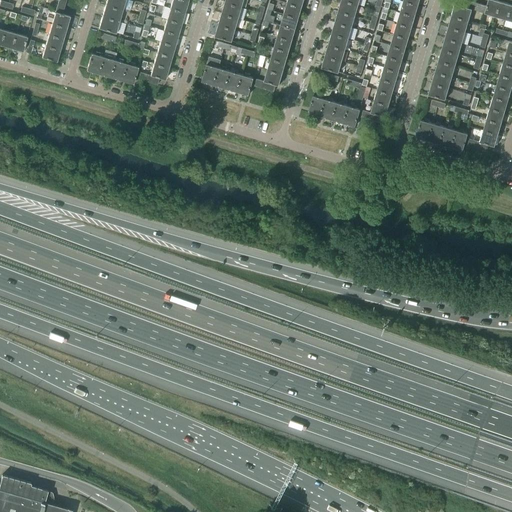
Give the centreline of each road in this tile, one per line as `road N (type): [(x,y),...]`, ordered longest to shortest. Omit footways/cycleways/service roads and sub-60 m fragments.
road 1 (motorway): [(0,311),(511,499)]
road 2 (motorway): [(511,424),(0,238)]
road 3 (motorway): [(511,393),(0,208)]
road 4 (motorway): [(0,277),(511,461)]
road 5 (motorway): [(511,323),(226,257),(0,187)]
road 6 (motorway): [(0,349),(347,511)]
road 7 (residential): [(392,148),(437,0)]
road 8 (residential): [(321,0),(280,143)]
road 9 (residential): [(280,143),(372,170),(392,148)]
